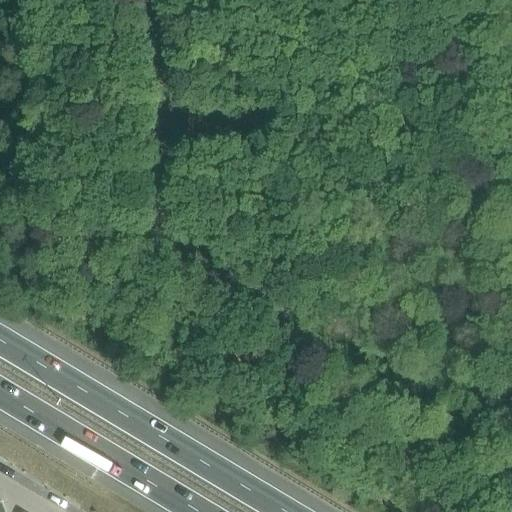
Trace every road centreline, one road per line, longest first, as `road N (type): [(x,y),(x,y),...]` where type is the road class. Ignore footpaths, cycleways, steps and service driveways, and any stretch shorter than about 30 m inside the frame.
road 1 (motorway): [(283,511),(0,341)]
road 2 (motorway): [(0,396),(192,511)]
